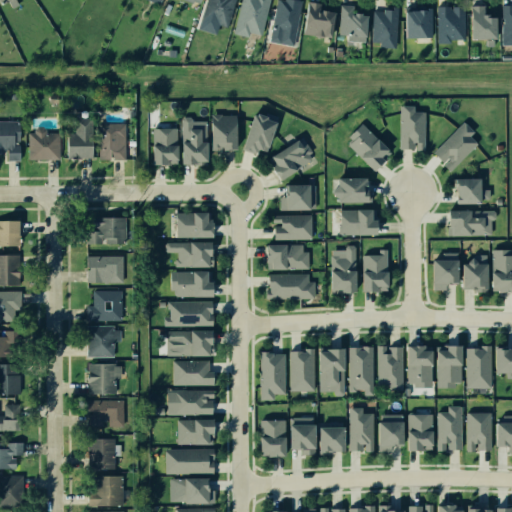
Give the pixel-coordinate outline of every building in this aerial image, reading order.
[(0,0),(0,4),(8,1),(11,8),(18,5),(16,0),(0,0)] [(203,0),(231,0),(223,27),(198,20),(203,0)] [(238,0),(266,0),(258,36),(245,33),(244,38),(230,35),(238,0)] [(274,0),(298,0),(290,46),(266,41),(274,0)] [(464,1),(490,1),(491,37),(465,37),(464,1)] [(307,2),(301,32),(326,37),(331,7),(307,2)] [(401,3),(427,3),(427,37),(402,38),(401,3)] [(433,5),(457,4),(458,39),(435,41),(433,5)] [(370,6),(394,7),(393,47),(369,46),(370,6)] [(500,6),(511,6),(511,46),(499,46),(500,6)] [(338,7),(364,9),(362,38),(336,36),(338,7)] [(401,104),(416,105),(416,111),(427,112),(425,149),(399,148),(401,104)] [(256,114),(279,123),(268,152),(259,149),(256,155),(242,149),(256,114)] [(214,115),(238,115),(239,149),(215,149),(214,115)] [(183,118),(208,118),(209,163),(184,163),(183,118)] [(62,132),(75,132),(75,119),(88,119),(88,158),(62,158),(62,132)] [(464,119),(475,130),(469,137),(475,143),(450,168),(432,150),(464,119)] [(13,146),(0,146),(0,122),(13,122),(13,146)] [(362,122),(394,152),(377,170),(349,145),(355,139),(350,135),(362,122)] [(97,123),(122,123),(123,160),(110,160),(110,147),(97,147),(97,123)] [(151,126),(180,125),(181,162),(171,163),(171,166),(152,167),(151,126)] [(25,134),(33,134),(33,128),(44,128),(43,135),(56,135),(55,159),(34,159),(34,147),(25,146),(25,134)] [(270,157),(302,138),(315,159),(283,179),(270,157)] [(367,175),(370,193),(371,193),(372,198),(340,202),(339,198),(338,188),(342,187),(341,179),(367,175)] [(281,208),(281,196),(290,196),(289,184),(302,184),(302,178),(314,178),(315,207),(281,208)] [(460,178),(484,178),(483,201),(459,201),(460,178)] [(169,235),(150,235),(150,207),(169,207),(169,235)] [(342,209),(375,210),(375,218),(381,218),(381,233),(341,233),(342,209)] [(451,210),(494,212),(493,235),(450,233),(451,210)] [(177,212),(215,213),(215,238),(176,237),(177,212)] [(269,212),(308,212),(308,239),(269,239),(269,212)] [(88,216),(123,215),(124,244),(80,246),(79,231),(88,231),(88,216)] [(14,244),(0,244),(0,219),(14,219),(14,244)] [(164,242),(215,242),(215,266),(179,266),(179,252),(164,252),(164,242)] [(265,244),(307,245),(307,271),(264,271),(265,244)] [(354,245),(354,291),(329,291),(329,256),(344,256),(344,245),(354,245)] [(378,248),(385,248),(386,291),(361,292),(360,254),(378,253),(378,248)] [(494,249),(511,249),(511,291),(494,291),(494,249)] [(431,259),(440,259),(440,252),(457,251),(457,283),(442,283),(442,289),(431,289),(431,259)] [(84,254),(120,254),(120,281),(84,281),(84,254)] [(12,285),(0,285),(0,256),(11,256),(12,285)] [(460,263),(463,263),(463,261),(464,260),(465,259),(467,259),(469,259),(470,260),(471,261),(471,263),(490,263),(490,290),(460,289),(460,263)] [(173,273),(210,274),(209,283),(216,283),(215,297),(172,296),(173,273)] [(268,276),(308,276),(307,299),(267,298),(268,276)] [(90,290),(90,301),(83,301),(84,324),(122,323),(121,289),(90,290)] [(3,319),(0,319),(0,291),(16,291),(16,305),(3,305),(3,319)] [(166,301),(215,302),(214,325),(165,324),(166,301)] [(83,328),(119,328),(119,358),(83,358),(83,328)] [(0,356),(12,356),(11,348),(20,347),(20,330),(0,329),(0,356)] [(167,332),(214,331),(215,356),(167,356),(167,332)] [(379,345),(403,346),(402,389),(390,388),(390,383),(378,383),(379,345)] [(409,345),(427,345),(427,350),(434,350),(433,387),(414,386),(414,382),(408,382),(409,345)] [(440,350),(449,350),(449,345),(463,345),(463,364),(460,364),(459,381),(454,381),(454,387),(440,387),(440,350)] [(349,346),(372,346),(372,395),(364,395),(364,390),(349,390),(349,346)] [(466,347),(491,347),(491,387),(466,387),(466,347)] [(322,351),(328,351),(328,348),(346,348),(346,369),(343,369),(343,394),(333,394),(333,390),(320,390),(320,370),(322,370),(322,351)] [(494,348),(511,348),(511,371),(511,377),(504,377),(504,373),(494,373),(494,348)] [(290,349),(314,349),(315,390),(291,390),(290,349)] [(262,398),(262,352),(274,352),(274,353),(285,353),(284,392),(273,392),(273,398),(262,398)] [(174,363),(208,362),(208,372),(215,372),(215,386),(174,387),(174,363)] [(84,365),(112,364),(112,393),(85,394),(84,365)] [(17,394),(0,394),(0,365),(3,365),(3,372),(18,372),(17,394)] [(168,390),(215,390),(215,414),(168,414),(168,390)] [(82,400),(119,400),(119,426),(82,426),(82,400)] [(0,430),(19,431),(20,404),(3,404),(3,415),(0,414),(0,430)] [(438,412),(449,412),(449,406),(462,405),(462,449),(438,449),(438,412)] [(349,406),(363,406),(363,413),(373,413),(374,450),(350,451),(349,406)] [(467,413),(491,412),(492,450),(467,450),(467,413)] [(409,414),(433,414),(434,448),(410,448),(409,414)] [(260,420),(286,419),(287,454),(262,455),(260,420)] [(380,420),(405,421),(405,444),(391,444),(391,451),(379,451),(380,420)] [(177,421),(215,422),(215,445),(177,444),(177,421)] [(494,422),(511,422),(511,452),(505,452),(505,445),(495,445),(494,422)] [(291,423),(318,423),(318,448),(314,448),(314,454),(303,454),(303,448),(291,448),(291,423)] [(322,452),(322,427),(345,427),(345,450),(327,450),(327,452),(322,452)] [(84,438),(112,438),(112,469),(84,468),(84,438)] [(14,467),(0,467),(0,447),(6,447),(6,442),(20,442),(21,453),(8,453),(8,457),(14,457),(14,467)] [(166,449),(213,448),(213,473),(167,473),(166,449)] [(18,506),(0,506),(0,476),(17,476),(18,506)] [(82,492),(91,492),(91,477),(118,476),(118,506),(82,507),(82,492)] [(178,480),(215,479),(215,503),(186,504),(186,499),(178,499),(178,480)]
